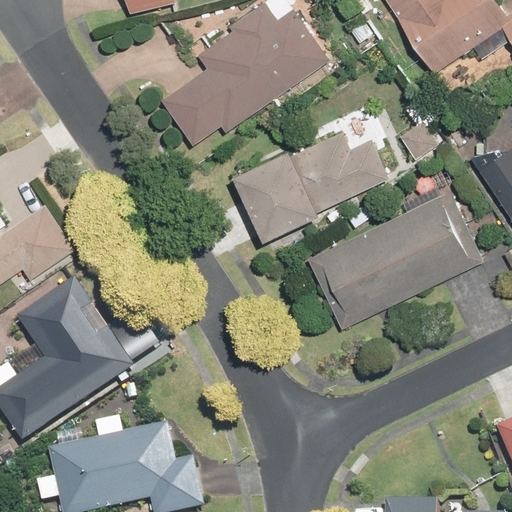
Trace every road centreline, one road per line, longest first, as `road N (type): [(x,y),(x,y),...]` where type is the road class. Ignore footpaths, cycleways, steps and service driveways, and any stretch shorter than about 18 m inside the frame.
road 1 (residential): [(30,0),(44,43),(254,372),(288,447)]
road 2 (residential): [(288,447),(511,342)]
